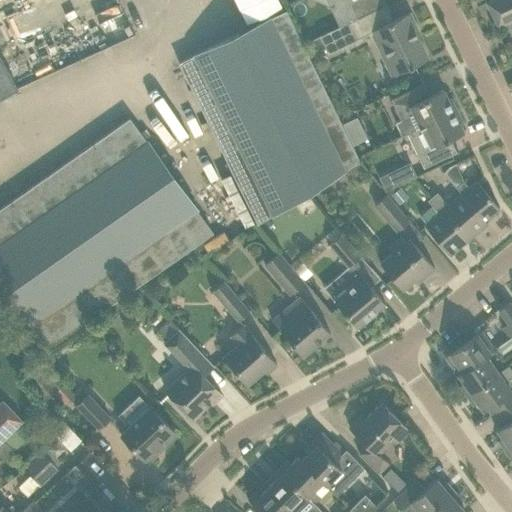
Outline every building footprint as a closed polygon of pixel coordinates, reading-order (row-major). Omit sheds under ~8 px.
[(379,6),(375,0),(326,0),(339,26),(348,22),(347,21),(379,6)] [(511,0),(490,0),(486,2),(497,26),(511,18),(511,0)] [(414,29),(417,28),(409,12),(388,22),(381,7),(386,5),(385,3),(379,6),(347,21),(348,22),(339,26),(314,38),(323,56),(370,33),(390,75),(427,58),(414,29)] [(177,62),(256,224),(359,161),(285,9),(177,62)] [(0,95),(18,88),(6,65),(0,52),(0,95)] [(419,127),(456,110),(450,98),(447,99),(443,90),(423,99),(417,86),(390,99),(400,120),(396,121),(402,135),(406,133),(419,127)] [(444,141),(463,132),(458,122),(461,121),(456,110),(419,127),(406,133),(423,167),(450,154),(444,141)] [(0,206),(0,285),(47,348),(211,231),(128,116),(0,206)] [(409,161),(396,168),(402,181),(416,174),(409,161)] [(455,187),(460,194),(483,219),(498,207),(475,180),(468,187),(462,181),(455,187)] [(399,187),(390,195),(397,204),(407,196),(399,187)] [(436,192),(429,198),(465,241),(486,223),(483,219),(460,194),(447,205),(436,192)] [(374,204),(396,231),(409,220),(386,194),(374,204)] [(465,241),(429,198),(426,200),(437,213),(423,225),(449,255),(465,241)] [(328,244),(348,267),(352,265),(360,258),(339,234),(328,244)] [(379,262),(402,289),(413,279),(416,283),(434,268),(408,238),(405,240),(401,235),(386,248),(390,253),(379,262)] [(207,253),(212,261),(222,255),(217,247),(207,253)] [(263,264),(289,294),(303,283),(301,281),(292,270),(277,252),(263,264)] [(300,264),(292,270),(301,281),(309,274),(300,264)] [(352,265),(348,267),(323,289),(356,328),(384,303),(359,273),(352,265)] [(211,291),(237,321),(249,311),(223,280),(211,291)] [(296,315),(279,329),(302,356),(329,333),(299,297),(288,306),(296,315)] [(508,338),(511,336),(511,335),(511,305),(509,301),(497,309),(507,323),(501,327),(508,338)] [(167,339),(163,342),(187,368),(164,390),(192,419),(209,402),(211,404),(221,395),(202,375),(213,365),(168,318),(157,329),(167,339)] [(222,357),(246,384),(263,370),(265,372),(276,364),(242,324),(229,335),(237,344),(222,357)] [(452,359),(460,371),(485,354),(485,355),(494,349),(481,331),(444,357),(448,362),(452,359)] [(462,391),(465,395),(497,372),(485,355),(485,354),(460,371),(461,371),(456,374),(466,388),(462,391)] [(486,407),(493,416),(511,402),(511,387),(509,389),(497,372),(465,395),(468,400),(473,397),(482,410),(486,407)] [(110,418),(87,393),(74,406),(97,430),(110,418)] [(0,400),(0,439),(21,419),(1,399),(0,400)] [(397,443),(410,431),(380,402),(358,425),(354,421),(349,427),(367,444),(358,453),(378,473),(387,463),(377,453),(392,438),(397,443)] [(501,446),(504,450),(511,443),(511,402),(493,416),(499,426),(495,429),(505,443),(501,446)] [(152,448),(171,430),(149,407),(120,434),(146,462),(156,453),(152,448)] [(58,439),(70,449),(80,437),(68,427),(58,439)] [(350,480),(363,467),(345,449),(341,453),(321,432),(308,445),(312,449),(301,460),(300,460),(321,481),(336,495),(342,489),(335,483),(344,473),(350,480)] [(1,440),(0,441),(0,454),(2,456),(10,449),(1,440)] [(22,469),(37,485),(58,469),(42,451),(22,469)] [(313,490),(321,481),(300,460),(301,460),(297,456),(285,468),(282,465),(277,469),(313,504),(314,503),(320,496),(313,490)] [(76,465),(67,473),(78,485),(86,477),(76,465)] [(323,511),(314,503),(313,504),(277,469),(274,472),(278,476),(266,488),(290,511),(323,511)] [(95,483),(112,502),(118,496),(101,478),(95,483)] [(429,511),(453,492),(450,487),(446,490),(435,478),(424,488),(416,479),(393,499),(401,508),(396,511),(429,511)] [(290,511),(266,488),(255,499),(251,495),(247,500),(259,511),(290,511)] [(453,492),(429,511),(463,511),(464,511),(454,499),(457,496),(453,492)] [(102,494),(93,502),(102,511),(111,504),(102,494)] [(353,511),(370,511),(377,506),(365,494),(350,509),(353,511)] [(0,511),(37,511),(40,509),(32,500),(20,511),(19,510),(16,511),(8,511),(3,505),(0,507),(0,511)]
